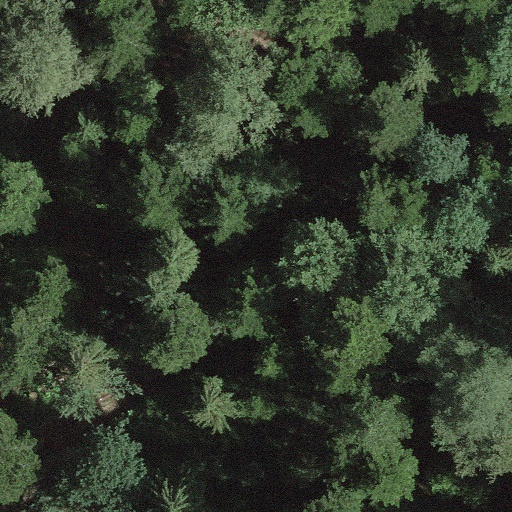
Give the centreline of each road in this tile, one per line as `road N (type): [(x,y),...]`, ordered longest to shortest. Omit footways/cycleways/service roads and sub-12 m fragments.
road 1 (track): [(511,171),(0,448)]
road 2 (track): [(511,4),(0,72)]
